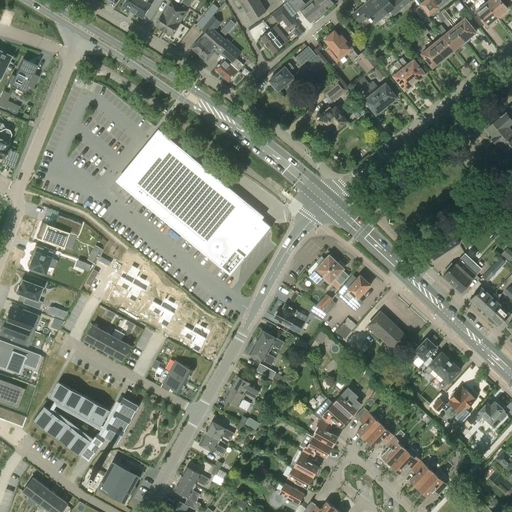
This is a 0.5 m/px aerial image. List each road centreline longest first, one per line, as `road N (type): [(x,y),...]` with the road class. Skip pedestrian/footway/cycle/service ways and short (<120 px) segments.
road 1 (secondary): [(325,200),(236,128),(86,32)]
road 2 (secondary): [(511,373),(325,200)]
road 3 (residential): [(199,413),(305,216),(325,200)]
road 4 (residential): [(341,187),(511,49)]
road 5 (residential): [(233,98),(79,0)]
road 6 (residential): [(411,511),(355,459),(341,464),(340,483),(377,511)]
road 7 (residential): [(72,54),(17,194)]
road 8 (residential): [(199,413),(71,342)]
road 9 (residential): [(341,187),(233,98)]
